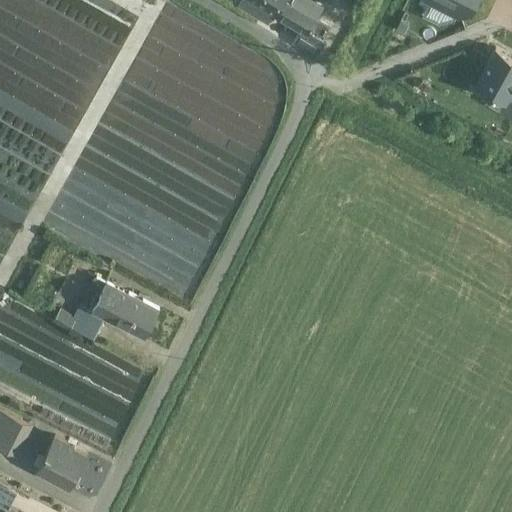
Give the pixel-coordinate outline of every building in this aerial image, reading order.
[(252,0),(276,14),(276,12),(283,0),(252,0)] [(317,17),(288,0),(283,0),(276,12),(303,28),(309,31),(310,30),(315,20),(317,17)] [(476,0),(427,0),(458,15),(472,10),(476,0)] [(310,30),(319,36),(325,26),(315,20),(310,30)] [(319,36),(310,30),(309,31),(303,28),(295,42),(316,53),(324,39),(319,36)] [(511,55),(496,46),(475,84),(506,101),(511,90),(511,55)] [(159,306),(129,291),(129,292),(97,276),(83,304),(105,315),(145,335),(159,306)] [(105,315),(83,304),(71,326),(94,338),(105,315)] [(75,317),(61,309),(54,320),(67,329),(75,317)] [(0,442),(15,414),(0,406),(0,442)] [(31,423),(15,414),(0,442),(0,445),(15,453),(31,423)] [(74,445),(54,435),(37,467),(70,484),(86,454),(73,447),(74,445)]
